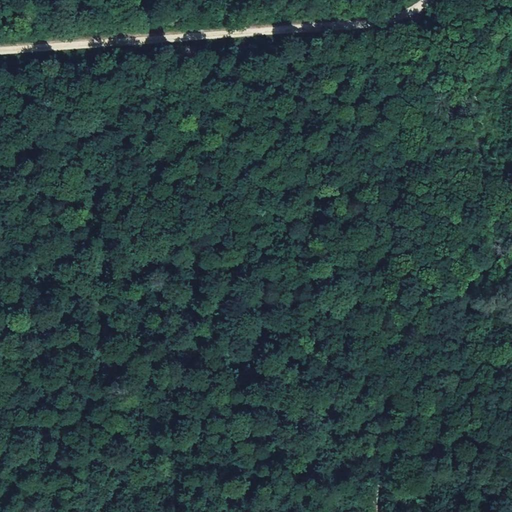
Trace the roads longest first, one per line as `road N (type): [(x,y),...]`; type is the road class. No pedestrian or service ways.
road 1 (track): [(406,12),(374,511)]
road 2 (track): [(0,52),(406,12),(420,0)]
road 3 (track): [(379,404),(511,464)]
